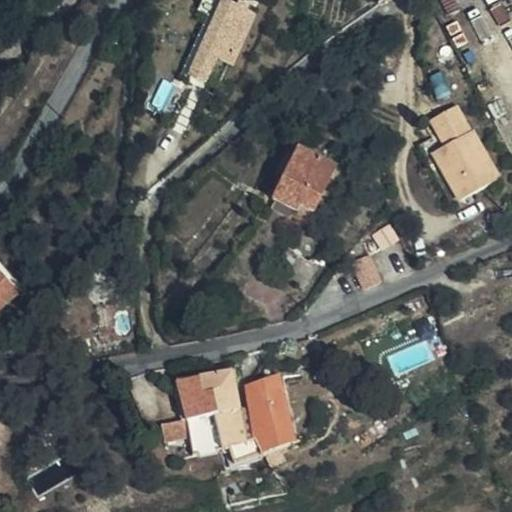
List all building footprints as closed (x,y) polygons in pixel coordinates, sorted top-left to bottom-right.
[(236,63),(250,36),(237,29),(242,16),(225,8),(188,80),(205,88),(222,56),(236,63)] [(237,29),(250,36),(256,23),(242,16),(237,29)] [(125,21),(119,33),(131,39),(138,27),(125,21)] [(459,146),(443,154),(437,157),(437,160),(463,205),(502,182),(458,107),(434,119),(439,136),(448,130),(459,146)] [(448,130),(439,136),(443,154),(459,146),(448,130)] [(340,171),(305,153),(277,205),(304,217),(310,207),(320,213),(340,171)] [(372,285),(388,281),(381,251),(366,254),(372,285)] [(0,312),(24,292),(0,262),(0,312)] [(244,395),(237,366),(212,372),(229,451),(233,450),(254,443),(244,395)] [(199,458),(229,451),(212,372),(198,375),(181,380),(191,420),(195,441),(199,458)] [(281,379),(253,384),(254,391),(264,440),(267,458),(274,456),(296,447),(281,379)] [(165,425),(169,447),(195,441),(191,420),(165,425)] [(239,467),(267,458),(264,440),(254,443),(233,450),(239,467)]
